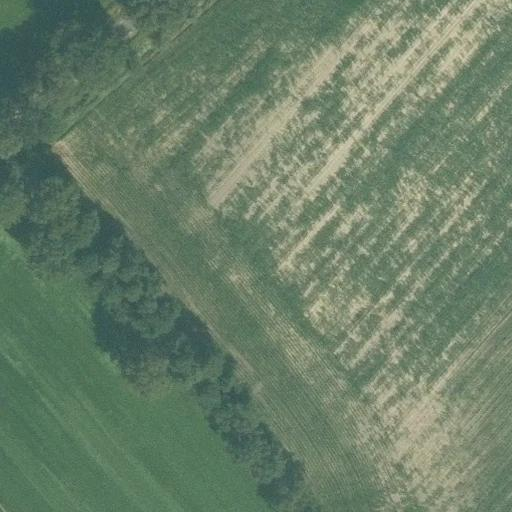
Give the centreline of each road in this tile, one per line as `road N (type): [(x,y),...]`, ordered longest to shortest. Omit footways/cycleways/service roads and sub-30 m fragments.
road 1 (unclassified): [(0,142),(280,480),(297,511)]
road 2 (tertiary): [(0,133),(160,0)]
